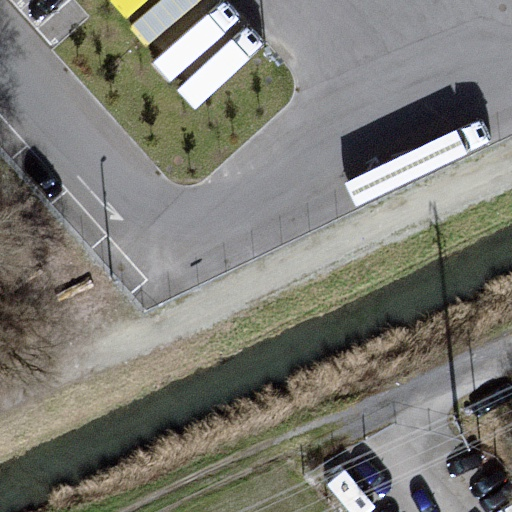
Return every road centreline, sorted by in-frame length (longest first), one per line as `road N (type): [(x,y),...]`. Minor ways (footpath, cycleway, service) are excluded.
road 1 (track): [(511,165),(0,399)]
road 2 (track): [(0,223),(118,345)]
